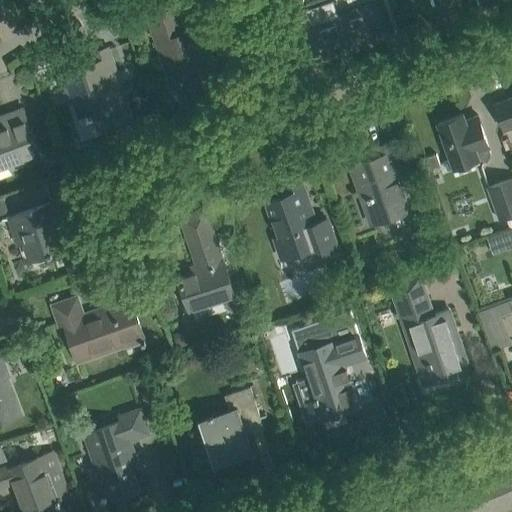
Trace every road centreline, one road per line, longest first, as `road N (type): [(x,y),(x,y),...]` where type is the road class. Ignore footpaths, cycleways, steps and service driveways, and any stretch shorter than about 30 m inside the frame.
road 1 (residential): [(281,120),(511,40)]
road 2 (residential): [(129,247),(117,199),(125,178),(281,120)]
road 3 (residential): [(367,483),(508,436)]
road 4 (residential): [(239,0),(281,120)]
